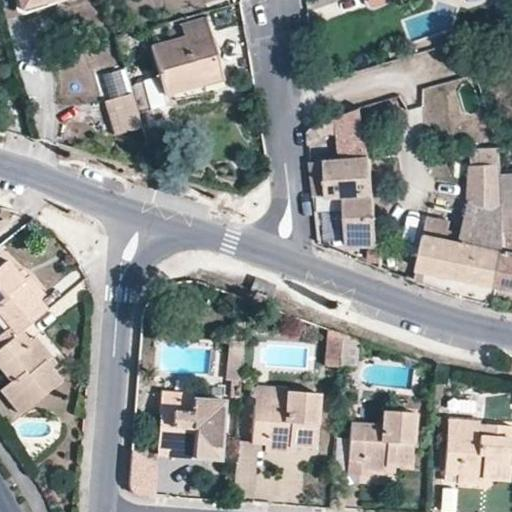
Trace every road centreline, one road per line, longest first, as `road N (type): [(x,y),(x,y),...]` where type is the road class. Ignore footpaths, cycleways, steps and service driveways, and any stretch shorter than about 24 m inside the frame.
road 1 (residential): [(104,511),(118,291),(138,213)]
road 2 (residential): [(283,0),(289,210),(279,261)]
road 3 (tertiary): [(279,261),(511,335)]
road 4 (tertiary): [(138,213),(279,261)]
road 5 (tertiary): [(0,168),(138,213)]
